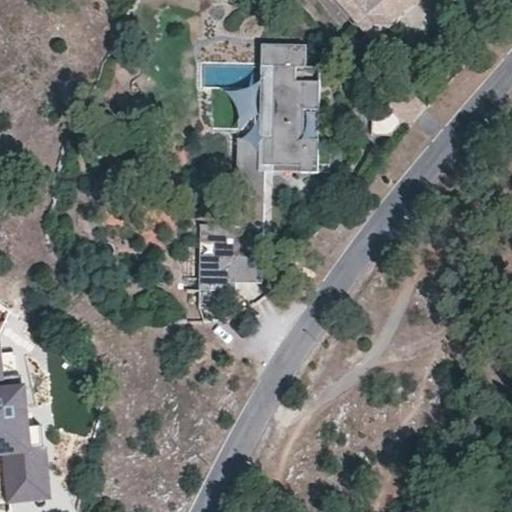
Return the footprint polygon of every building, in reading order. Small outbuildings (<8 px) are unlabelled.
[(383,17),(401,0),(347,0),(341,5),(373,42),(391,26),(390,24),(383,17)] [(401,0),(383,17),(390,24),(416,0),(401,0)] [(318,104),(318,78),(297,78),(297,62),(307,62),(307,41),(262,41),(262,133),(234,133),(234,181),(246,181),(247,196),(232,196),(232,219),(197,219),(197,280),(233,280),(233,273),(260,273),(261,165),(274,165),(274,159),(301,158),(302,164),(318,164),(318,132),(304,132),(304,103),(318,104)] [(386,105),(407,125),(427,105),(406,84),(386,105)] [(235,284),(243,301),(261,292),(253,276),(235,284)] [(26,430),(22,389),(0,392),(0,387),(0,380),(7,380),(5,362),(4,362),(3,354),(0,354),(0,454),(6,453),(10,486),(50,482),(44,429),(26,430)] [(22,389),(19,360),(5,362),(7,380),(0,380),(0,387),(0,392),(22,389)] [(51,501),(50,482),(10,486),(12,505),(51,501)]
